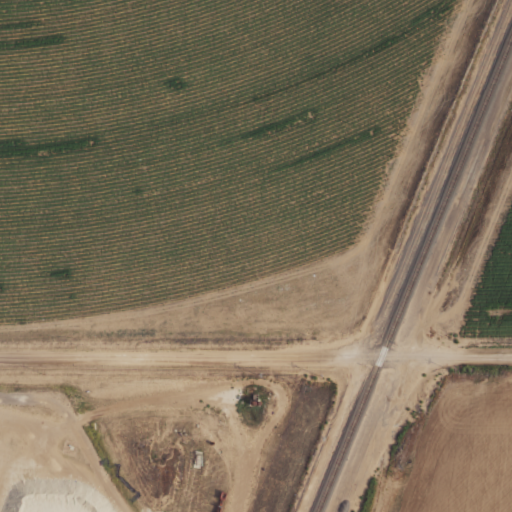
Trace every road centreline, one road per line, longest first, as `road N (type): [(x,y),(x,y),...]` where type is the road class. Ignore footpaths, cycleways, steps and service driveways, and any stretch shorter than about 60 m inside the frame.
road 1 (track): [(0,331),(157,309),(364,250),(469,0)]
road 2 (residential): [(0,357),(511,355)]
road 3 (track): [(511,165),(432,357)]
road 4 (track): [(432,357),(394,511)]
road 5 (track): [(107,468),(54,402),(0,394)]
